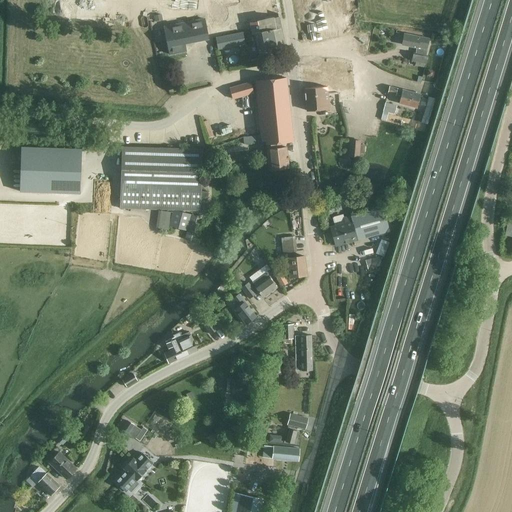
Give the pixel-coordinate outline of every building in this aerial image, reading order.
[(245,12),(241,13),(243,22),(256,20),(254,11),(256,11),(265,9),(264,6),(266,5),(265,0),(246,0),(243,1),(245,12)] [(323,0),(318,0),(305,3),(305,4),(305,6),(306,8),(305,8),(306,11),(306,13),(325,9),(325,8),(324,1),(323,0)] [(325,9),(306,13),(307,13),(307,14),(307,16),(308,21),(309,23),(327,19),(327,18),(325,11),(326,11),(325,9)] [(164,27),(168,45),(170,55),(186,51),(185,44),(208,39),(204,19),(164,27)] [(327,19),(309,23),(309,24),(311,33),(314,33),(314,32),(316,32),(321,31),(322,38),(335,36),(334,28),(329,29),(329,28),(327,21),(327,19)] [(242,32),(236,33),(226,35),(227,38),(224,38),(226,48),(245,45),(242,32)] [(429,39),(420,37),(404,34),(402,45),(418,48),(418,46),(427,48),(429,39)] [(436,36),(435,43),(446,46),(448,39),(436,36)] [(424,68),(425,64),(426,64),(427,56),(414,53),(412,61),(416,62),(415,66),(424,68)] [(329,67),(310,68),(312,88),(328,86),(328,87),(331,87),(329,67)] [(428,69),(426,76),(433,77),(435,71),(428,69)] [(261,135),(243,137),(244,145),(266,142),(267,156),(269,170),(274,169),(279,169),(289,168),(286,147),(281,148),(281,143),(293,141),(286,78),(255,82),(256,92),(261,135)] [(254,93),(251,82),(229,88),(232,99),(254,93)] [(312,88),(306,88),(308,111),(318,110),(321,110),(330,109),(330,104),(329,99),(329,94),(328,86),(326,86),(317,87),(312,88)] [(389,87),(387,93),(396,96),(396,95),(401,96),(399,103),(417,108),(420,95),(389,87)] [(423,116),(427,117),(429,117),(434,99),(433,98),(428,97),(423,116)] [(385,103),(382,114),(388,115),(388,112),(391,113),(393,105),(385,103)] [(350,140),(349,156),(359,157),(360,141),(350,140)] [(200,217),(175,210),(201,211),(203,149),(122,146),(120,208),(173,210),(172,212),(159,210),(156,228),(173,232),(174,228),(187,231),(185,239),(193,242),(200,217)] [(22,147),(20,192),(80,194),(81,149),(22,147)] [(339,201),(329,204),(331,213),(342,210),(339,201)] [(336,225),(330,227),(336,246),(349,242),(362,239),(389,231),(386,220),(392,218),(389,206),(383,207),(356,215),(344,218),(343,214),(333,216),(336,225)] [(269,229),(267,225),(257,232),(259,235),(258,234),(253,238),(257,245),(265,239),(265,238),(272,233),(275,231),(273,227),(269,229)] [(295,236),(285,238),(276,238),(277,247),(282,246),(283,253),(296,252),(295,236)] [(289,268),(305,266),(304,256),(287,258),(289,268)] [(368,269),(381,266),(379,257),(365,260),(368,269)] [(305,266),(289,268),(290,277),(307,275),(305,266)] [(252,282),(254,285),(263,298),(277,288),(266,272),(252,282)] [(288,283),(281,272),(275,275),(281,287),(288,283)] [(232,282),(227,278),(220,286),(226,290),(232,282)] [(256,293),(248,283),(241,288),(249,298),(256,293)] [(234,309),(246,324),(256,316),(244,301),(239,294),(232,299),(238,306),(234,309)] [(218,329),(200,305),(196,308),(201,314),(198,316),(201,320),(200,321),(210,334),(218,329)] [(218,314),(212,319),(219,329),(225,324),(218,314)] [(283,339),(293,339),(293,325),(283,325),(283,339)] [(180,333),(175,335),(173,336),(174,337),(182,357),(197,350),(191,335),(182,339),(180,333)] [(295,336),(295,342),(295,348),(300,348),(301,371),(312,371),(311,336),(295,336)] [(169,363),(182,357),(174,337),(163,342),(167,351),(164,353),(169,363)] [(126,386),(136,380),(133,375),(123,380),(126,386)] [(192,391),(186,394),(188,401),(195,398),(192,391)] [(290,414),(288,424),(305,429),(308,419),(290,414)] [(140,431),(132,426),(127,422),(121,430),(134,440),(140,431)] [(58,432),(60,434),(60,435),(56,439),(63,445),(71,437),(62,428),(58,432)] [(286,442),(293,444),(297,431),(289,429),(286,442)] [(263,457),(271,458),(298,461),(300,449),(264,445),(263,457)] [(59,452),(49,462),(67,479),(76,469),(59,452)] [(125,467),(124,468),(126,470),(116,482),(126,491),(127,490),(131,493),(140,484),(136,480),(146,470),(153,463),(142,453),(136,460),(133,458),(129,463),(127,463),(125,465),(125,467)] [(31,475),(38,482),(51,495),(60,485),(42,468),(41,469),(39,467),(31,475)] [(260,511),(263,500),(235,494),(231,511),(260,511)]
